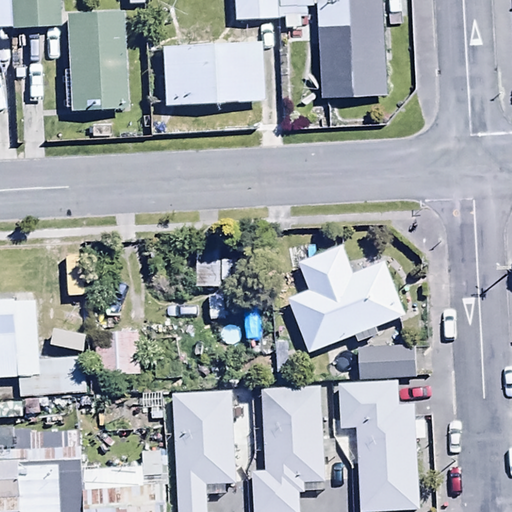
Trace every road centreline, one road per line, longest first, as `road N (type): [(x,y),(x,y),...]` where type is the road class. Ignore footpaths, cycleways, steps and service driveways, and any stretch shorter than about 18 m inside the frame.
road 1 (residential): [(0,197),(469,171)]
road 2 (residential): [(488,511),(469,171)]
road 3 (residential): [(469,171),(461,0)]
